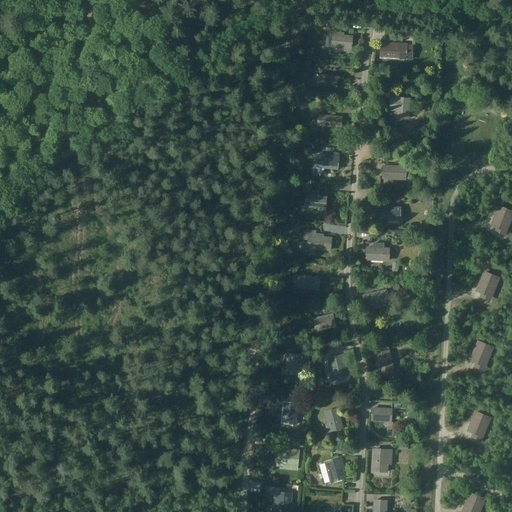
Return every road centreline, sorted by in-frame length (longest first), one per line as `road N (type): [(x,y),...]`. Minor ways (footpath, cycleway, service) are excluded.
road 1 (track): [(288,19),(243,511)]
road 2 (track): [(440,511),(448,185),(471,161),(511,161)]
road 3 (track): [(332,0),(128,113),(0,197)]
road 4 (track): [(358,0),(511,20)]
